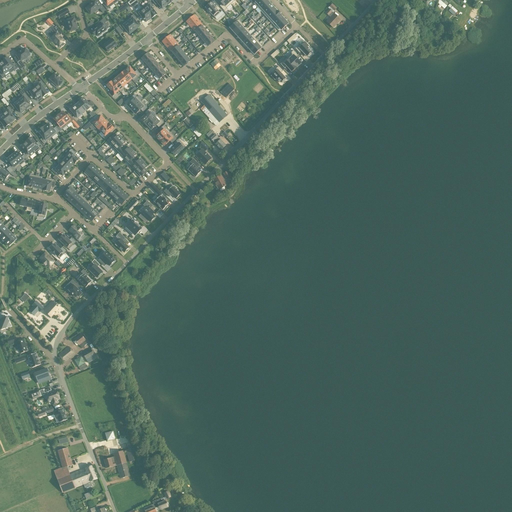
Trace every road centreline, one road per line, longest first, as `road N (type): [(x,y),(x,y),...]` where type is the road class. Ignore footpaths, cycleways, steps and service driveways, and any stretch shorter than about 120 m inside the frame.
road 1 (residential): [(56,362),(55,347),(73,316),(376,0)]
road 2 (residential): [(56,196),(91,157),(133,194),(167,162),(125,116),(110,118),(81,86)]
road 3 (residential): [(115,511),(56,362)]
road 4 (residential): [(274,0),(296,26),(259,60),(231,36),(219,40)]
